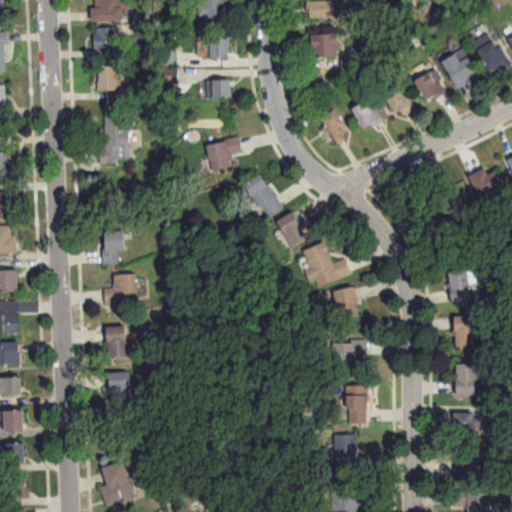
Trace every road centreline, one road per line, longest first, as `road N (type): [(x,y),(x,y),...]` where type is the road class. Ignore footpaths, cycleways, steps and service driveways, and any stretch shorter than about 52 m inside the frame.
road 1 (residential): [(48,0),(70,511)]
road 2 (residential): [(335,190),(372,219),(409,289),(414,511)]
road 3 (residential): [(319,175),(335,190),(511,109)]
road 4 (residential): [(266,0),(279,119),(319,175)]
